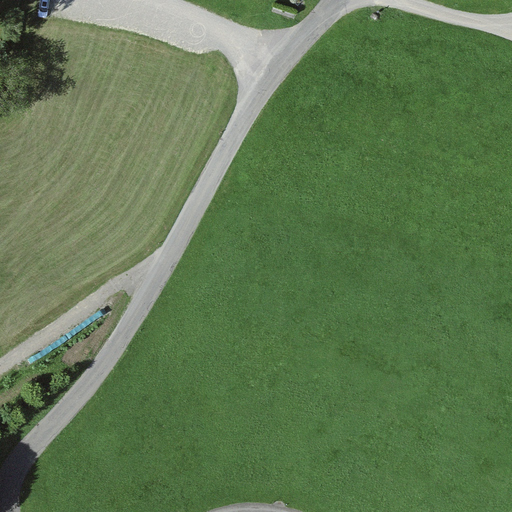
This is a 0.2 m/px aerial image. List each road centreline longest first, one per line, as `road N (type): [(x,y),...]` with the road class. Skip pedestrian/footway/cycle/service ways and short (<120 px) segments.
road 1 (tertiary): [(176,250),(88,386),(18,466),(8,511)]
road 2 (tertiary): [(338,0),(283,59),(243,119),(176,250)]
road 3 (residential): [(176,250),(81,319),(0,394)]
road 4 (track): [(283,59),(152,0)]
